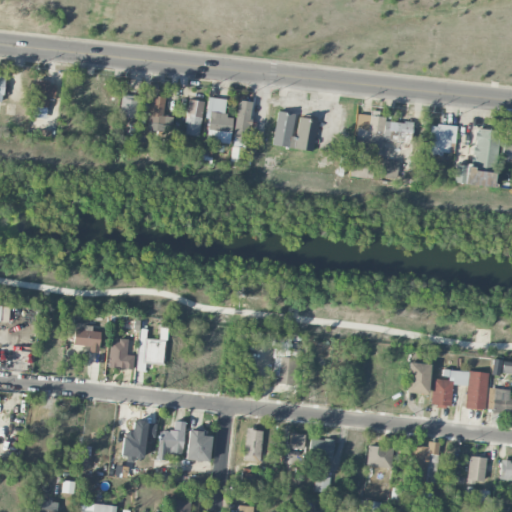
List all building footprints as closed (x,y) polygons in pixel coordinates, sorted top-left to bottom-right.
[(56,83),(36,80),(33,106),(47,107),(48,98),(54,99),(56,83)] [(138,118),(139,95),(120,95),(119,117),(138,118)] [(164,96),(150,96),(149,129),(170,130),(171,116),(164,116),(164,96)] [(205,141),(230,143),(232,116),(224,115),(225,99),(210,97),(205,141)] [(198,136),(204,101),(189,99),(183,134),(198,136)] [(234,146),(248,147),(250,101),(236,100),(234,146)] [(32,117),(45,118),(46,108),(32,107),(32,117)] [(271,145),(312,151),(316,119),(296,116),(296,114),(277,111),(271,145)] [(382,140),(410,142),(411,123),(384,120),(384,116),(358,114),(354,152),(380,154),(382,140)] [(455,143),(456,126),(428,124),(427,153),(448,154),(448,142),(455,143)] [(453,183),(492,187),(497,130),(475,128),(472,165),(455,164),(453,183)] [(511,159),(511,135),(502,136),(502,159),(511,159)] [(381,178),(396,178),(397,160),(381,160),(381,178)] [(370,163),(351,162),(350,176),(369,177),(370,163)] [(9,307),(0,305),(0,323),(7,324),(9,307)] [(74,329),(73,345),(89,346),(89,352),(98,352),(99,331),(91,331),(91,325),(82,325),(82,330),(74,329)] [(164,340),(143,339),(142,362),(163,363),(164,340)] [(132,368),(133,355),(126,355),(127,340),(109,340),(108,368),(132,368)] [(294,384),(295,358),(274,357),(274,384),(294,384)] [(511,361),(502,361),(500,373),(511,374),(511,361)] [(427,393),(428,363),(407,363),(406,392),(427,393)] [(487,372),(442,369),(441,378),(432,377),(430,404),(450,406),(451,384),(466,385),(464,408),(485,409),(487,372)] [(509,389),(488,388),(487,401),(491,401),(491,411),(511,412),(511,398),(508,398),(509,389)] [(120,459),(134,459),(134,457),(143,458),(144,437),(154,437),(155,422),(132,421),(131,433),(122,433),(120,459)] [(157,459),(170,460),(170,453),(182,454),(184,421),(173,421),(173,430),(158,429),(157,459)] [(244,461),(260,461),(261,429),(245,429),(244,461)] [(208,461),(209,436),(204,436),(204,430),(187,430),(185,460),(208,461)] [(304,449),(304,434),(290,433),(289,448),(304,449)] [(332,461),(333,439),(309,438),(309,450),(318,451),(317,460),(332,461)] [(437,442),(427,441),(426,446),(409,445),(407,482),(435,483),(437,442)] [(391,447),(367,446),(366,466),(390,467),(391,447)] [(485,457),(467,456),(466,480),(484,480),(485,457)] [(511,478),(511,461),(500,461),(499,478),(511,478)] [(257,469),(242,469),(241,482),(256,483),(257,469)] [(316,477),(313,490),(324,492),(326,479),(316,477)] [(55,511),(56,501),(38,500),(37,511),(55,511)] [(188,511),(189,500),(169,500),(168,511),(188,511)] [(114,511),(115,506),(79,502),(78,511),(114,511)]
